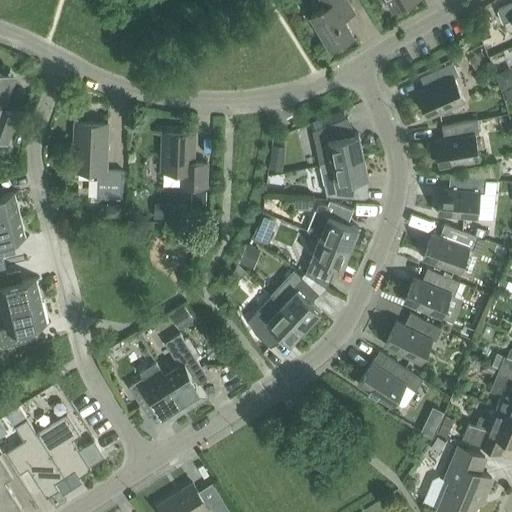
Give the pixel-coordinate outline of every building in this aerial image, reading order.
[(350,7),(345,0),(320,0),(325,7),(310,16),(330,50),(352,36),(339,13),(350,7)] [(386,0),(393,11),(413,0),(386,0)] [(511,3),(497,11),(502,24),(511,19),(511,3)] [(417,93),(428,118),(464,101),(453,78),(457,76),(452,63),(419,78),(425,90),(417,93)] [(0,140),(5,142),(15,116),(1,111),(11,82),(0,77),(0,140)] [(319,165),(362,156),(358,134),(354,135),(347,117),(311,129),(319,165)] [(443,139),(435,141),(439,167),(478,160),(474,135),(478,134),(476,121),(441,127),(443,139)] [(95,198),(121,199),(122,171),(105,171),(107,124),(74,123),(72,170),(96,171),(95,198)] [(180,173),(180,187),(205,188),(206,163),(192,162),(193,133),(162,132),(161,172),(180,173)] [(301,136),(289,139),(294,158),(306,155),(301,136)] [(362,156),(319,165),(325,195),(364,199),(360,179),(367,178),(362,156)] [(306,158),(296,160),(300,178),(310,175),(306,158)] [(448,189),(439,188),(437,214),(476,218),(479,193),(483,193),(485,179),(449,176),(448,189)] [(0,220),(19,216),(13,193),(0,196),(0,220)] [(306,231),(319,237),(349,249),(357,228),(346,223),(351,210),(329,201),(326,206),(317,205),(306,231)] [(0,244),(24,239),(19,216),(0,220),(0,244)] [(259,224),(258,224),(250,238),(264,245),(272,231),(270,230),(259,224)] [(444,225),(439,237),(431,234),(422,259),(459,272),(468,248),(472,250),(477,237),(444,225)] [(349,249),(319,237),(308,263),(332,273),(334,267),(341,270),(349,249)] [(239,261),(254,267),(261,249),(247,243),(239,261)] [(237,264),(231,276),(237,281),(246,273),(237,264)] [(427,269),(421,281),(413,278),(403,302),(440,318),(449,294),(454,296),(459,283),(427,269)] [(271,296),(281,306),(304,328),(319,312),(310,303),(318,294),(301,278),(300,278),(294,272),(271,296)] [(1,275),(0,274),(0,304),(2,311),(40,302),(34,279),(9,285),(6,273),(1,275)] [(304,328),(281,306),(271,296),(247,322),(254,334),(268,347),(279,335),(289,344),(304,328)] [(40,302),(2,311),(6,329),(0,330),(0,346),(1,349),(15,345),(12,333),(46,325),(40,302)] [(183,307),(173,314),(182,328),(192,321),(183,307)] [(403,326),(395,322),(384,346),(419,363),(431,340),(435,342),(441,330),(409,314),(403,326)] [(163,376),(185,410),(205,398),(186,368),(196,361),(179,333),(163,343),(178,366),(163,376)] [(498,369),(511,374),(511,348),(510,347),(505,358),(503,357),(498,369)] [(357,385),(390,406),(393,402),(401,407),(405,406),(414,391),(416,393),(424,381),(379,351),(357,385)] [(499,368),(503,357),(496,354),(491,365),(498,369),(499,368)] [(185,410),(163,376),(155,362),(139,373),(142,378),(127,387),(135,399),(146,393),(165,423),(185,410)] [(497,409),(511,414),(511,374),(498,369),(489,391),(503,396),(497,409)] [(511,414),(497,409),(492,422),(477,416),(473,425),(467,422),(460,439),(499,455),(505,439),(511,442),(511,414)] [(66,414),(36,433),(64,477),(73,471),(78,478),(90,470),(89,467),(104,457),(93,441),(78,450),(74,445),(72,446),(70,442),(80,435),(66,414)] [(54,484),(64,477),(36,433),(35,433),(26,419),(14,427),(23,441),(5,453),(19,474),(29,468),(31,472),(29,473),(45,498),(58,490),(54,484)] [(491,478),(478,473),(484,458),(458,447),(445,478),(449,480),(437,508),(446,511),(472,511),(481,493),(484,494),(491,478)] [(0,511),(22,511),(7,488),(5,489),(2,485),(12,478),(0,459),(0,511)] [(157,506),(160,511),(204,511),(207,510),(208,511),(229,511),(212,485),(198,494),(192,484),(157,506)]
